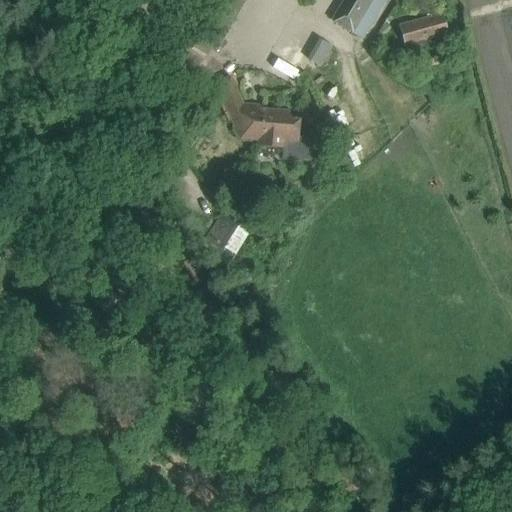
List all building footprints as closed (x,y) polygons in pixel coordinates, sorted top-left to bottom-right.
[(343,0),(331,20),(362,39),(374,17),(365,11),(371,0),(343,0)] [(404,47),(406,47),(407,52),(426,47),(424,42),(447,35),(441,14),(398,26),(404,47)] [(321,66),(331,45),(319,40),(309,60),(321,66)] [(239,141),(257,142),(256,146),(283,149),(281,160),(318,163),(321,132),(310,131),(309,137),(298,136),(299,120),(293,119),(286,111),(287,100),(280,99),(279,110),(261,109),(261,105),(242,104),(230,77),(214,84),(239,141)] [(336,151),(353,170),(373,152),(355,133),(336,151)] [(211,232),(227,241),(238,222),(222,213),(211,232)]
